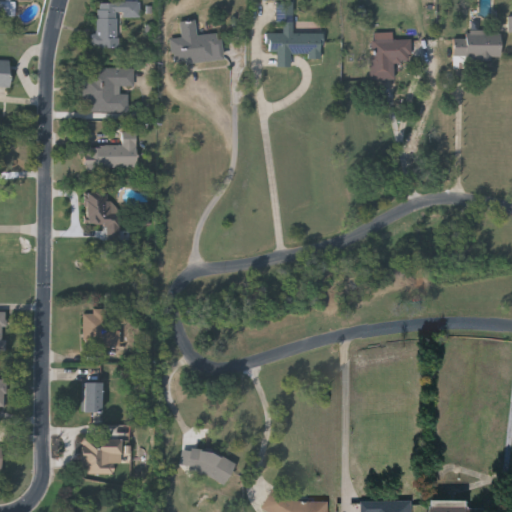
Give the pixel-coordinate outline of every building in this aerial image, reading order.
[(33,0),(33,1),(12,0),(12,14),(1,14),(1,0),(33,0)] [(94,2),(140,2),(140,18),(118,18),(118,48),(94,48),(94,2)] [(321,33),(322,57),(307,58),(307,54),(290,54),(290,66),(277,67),(277,52),(267,52),(266,33),(282,32),(282,22),(276,22),(276,2),(292,2),(293,33),(321,33)] [(180,21),(195,20),(196,35),(219,33),(221,60),(172,64),(170,39),(181,38),(180,21)] [(469,37),(469,30),(500,30),(500,57),(453,57),(453,37),(469,37)] [(371,40),(411,40),(411,62),(393,61),(393,80),(371,79),(371,40)] [(0,59),(10,59),(9,86),(0,85),(0,59)] [(133,68),(133,87),(118,87),(118,92),(129,92),(129,112),(82,111),(83,67),(133,68)] [(82,168),(82,146),(123,145),(122,134),(135,134),(135,168),(82,168)] [(86,190),(116,190),(116,239),(105,239),(105,226),(86,226),(86,190)] [(119,347),(83,347),(83,310),(105,310),(105,330),(119,330),(119,347)] [(82,412),(82,383),(101,383),(101,412),(82,412)] [(116,465),(116,475),(81,474),(82,440),(122,441),(121,465),(116,465)] [(184,469),(193,447),(234,463),(225,485),(184,469)] [(328,499),(328,511),(266,511),(266,498),(328,499)] [(361,511),(361,500),(412,500),(412,511),(361,511)] [(433,511),(433,500),(473,500),(473,511),(433,511)]
